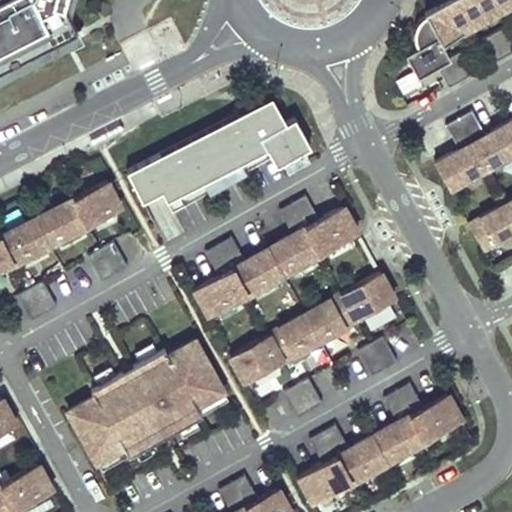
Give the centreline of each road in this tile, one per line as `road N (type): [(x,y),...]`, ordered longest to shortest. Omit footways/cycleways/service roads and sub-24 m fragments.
road 1 (residential): [(367,146),(0,350)]
road 2 (residential): [(469,331),(148,511)]
road 3 (residential): [(251,21),(204,55),(0,161)]
road 4 (residential): [(469,331),(503,391),(510,446),(492,473),(425,511)]
road 5 (residential): [(367,146),(469,331)]
road 6 (residential): [(91,511),(0,351)]
road 7 (residential): [(367,146),(511,68)]
